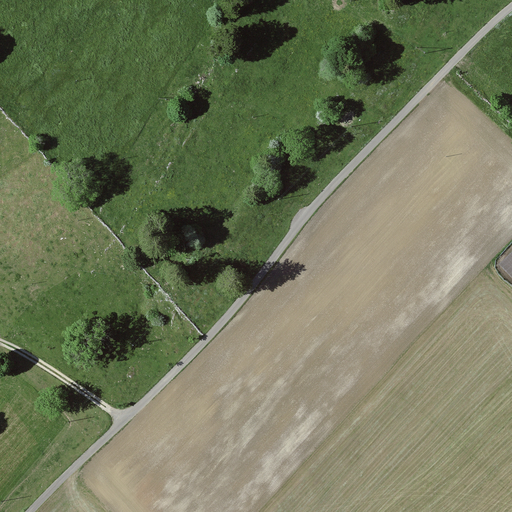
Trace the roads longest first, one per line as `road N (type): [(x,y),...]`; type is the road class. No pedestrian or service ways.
road 1 (unclassified): [(29,511),(206,338),(336,179),(511,5)]
road 2 (track): [(123,419),(0,340)]
